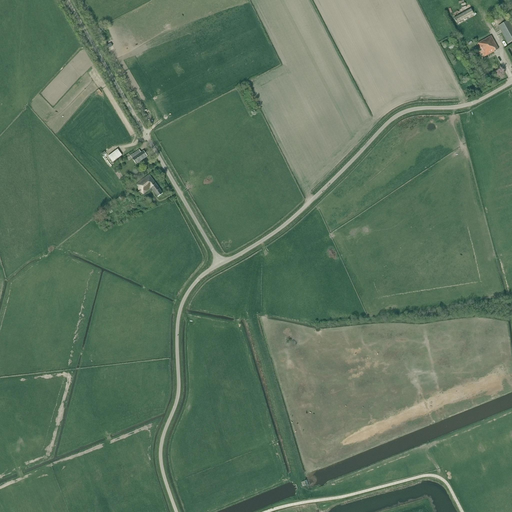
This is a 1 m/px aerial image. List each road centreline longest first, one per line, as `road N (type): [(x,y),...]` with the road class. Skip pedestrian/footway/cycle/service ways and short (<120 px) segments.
road 1 (unclassified): [(220,263),(294,217),(395,116),(463,106),(511,82)]
road 2 (unclassified): [(220,263),(68,0)]
road 3 (unclassified): [(176,511),(161,457),(179,395),(178,314),(192,285),(220,263)]
